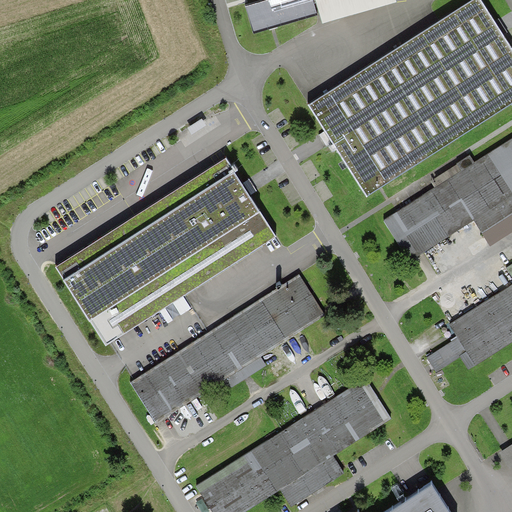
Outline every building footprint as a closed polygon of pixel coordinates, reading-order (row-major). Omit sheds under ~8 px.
[(268,0),(269,0),(245,7),(253,35),(318,16),(313,0),(268,0)] [(511,51),(479,0),(475,0),(308,107),(324,132),(319,135),(323,141),(326,146),(332,143),(367,198),(380,190),(511,105),(511,51)] [(203,118),(188,127),(192,134),(207,125),(203,118)] [(435,188),(383,222),(410,262),(474,221),(490,247),(511,232),(511,139),(475,163),(471,156),(431,182),(435,188)] [(226,159),(56,267),(64,281),(89,319),(106,346),(277,238),(260,211),(246,190),(235,172),(226,159)] [(511,276),(511,284),(449,324),(458,337),(427,357),(432,364),(436,371),(460,356),(469,369),(511,341),(511,263),(506,267),(511,276)] [(280,286),(129,382),(155,422),(225,377),(231,386),(267,364),(261,355),(327,313),(301,273),(280,286)] [(366,376),(196,482),(215,511),(238,511),(281,485),(292,504),(344,471),(332,453),(392,415),(380,397),(366,376)] [(511,445),(500,453),(510,468),(511,466),(511,445)] [(449,511),(430,483),(384,511),(357,511),(356,511),(449,511)]
